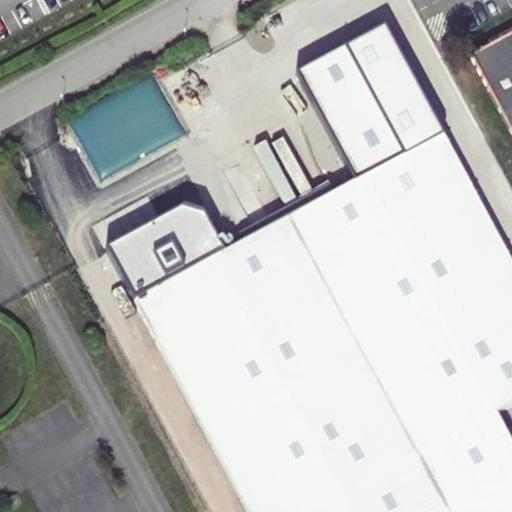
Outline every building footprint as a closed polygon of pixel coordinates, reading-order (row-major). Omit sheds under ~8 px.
[(511,27),(487,41),(490,47),(470,58),(511,135),(511,27)] [(400,71),(407,56),(406,52),(397,38),(382,35),(368,44),(365,56),(371,71),(385,77),(400,71)] [(463,176),(442,136),(332,195),(305,210),(272,228),(243,244),(134,302),(247,511),(315,511),(511,406),(511,266),(465,180),(475,176),(472,171),(463,176)] [(300,201),(305,210),(332,195),(328,186),(300,201)] [(243,244),(272,228),(268,219),(238,234),(243,244)] [(511,511),(511,474),(441,511),(511,511)]
